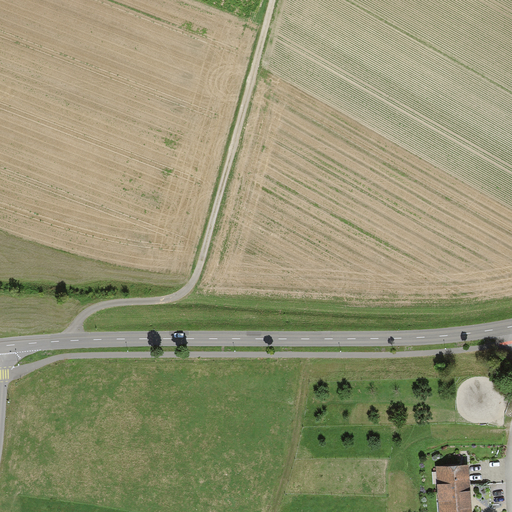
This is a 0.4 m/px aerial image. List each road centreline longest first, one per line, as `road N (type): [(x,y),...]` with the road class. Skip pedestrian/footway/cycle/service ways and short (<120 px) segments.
road 1 (tertiary): [(511,326),(445,336),(0,346)]
road 2 (track): [(72,340),(88,309),(160,301),(194,278),(270,0)]
